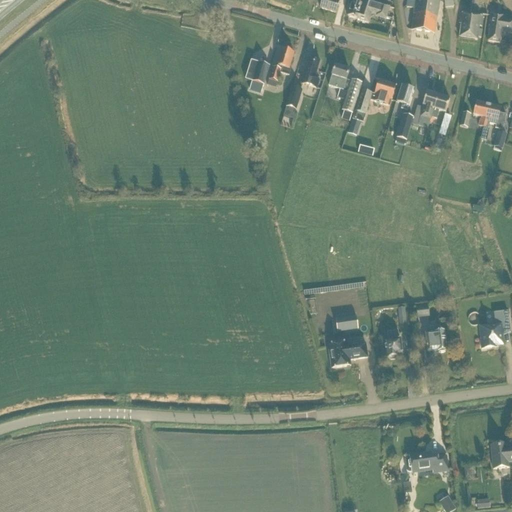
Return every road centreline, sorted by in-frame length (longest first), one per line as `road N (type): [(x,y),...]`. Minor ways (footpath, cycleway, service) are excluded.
road 1 (tertiary): [(0,431),(76,416),(289,419),(511,390)]
road 2 (unclassified): [(511,79),(200,0)]
